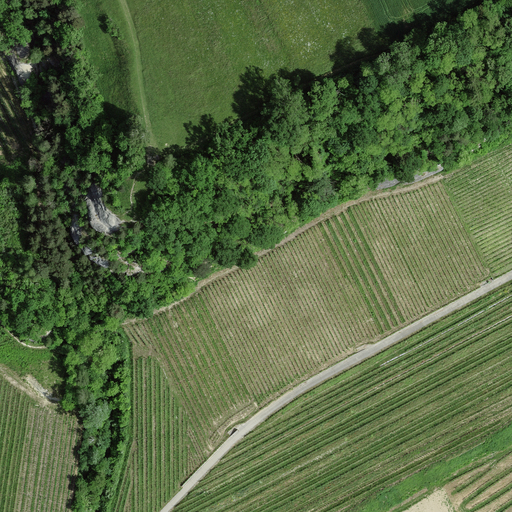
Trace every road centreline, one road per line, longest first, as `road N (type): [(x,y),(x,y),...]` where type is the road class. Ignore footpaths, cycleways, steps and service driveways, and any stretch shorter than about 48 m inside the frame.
road 1 (track): [(511,273),(276,400),(163,511)]
road 2 (track): [(470,0),(148,158)]
